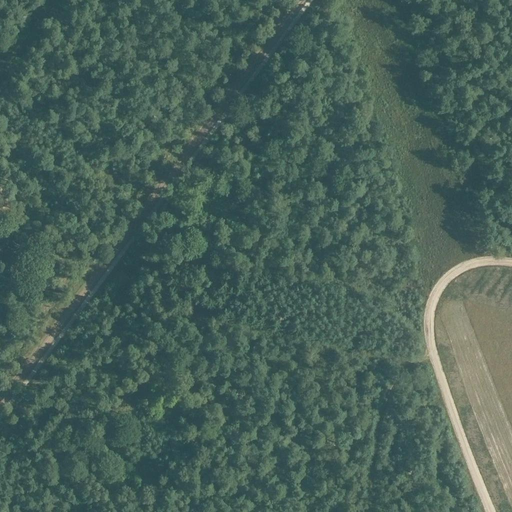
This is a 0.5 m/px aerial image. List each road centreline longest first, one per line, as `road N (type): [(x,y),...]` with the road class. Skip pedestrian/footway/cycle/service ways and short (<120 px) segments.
road 1 (track): [(0,405),(303,0)]
road 2 (track): [(491,511),(429,320),(433,296),(452,273),(480,261),(511,263)]
road 3 (track): [(368,511),(387,391),(403,368),(434,354)]
